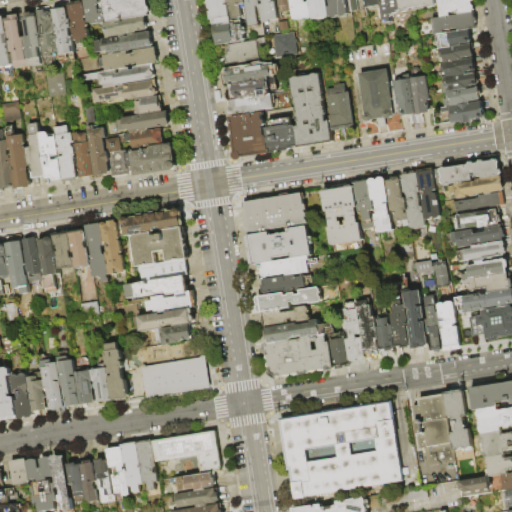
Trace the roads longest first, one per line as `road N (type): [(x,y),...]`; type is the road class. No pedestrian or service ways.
road 1 (residential): [(261,511),(208,184)]
road 2 (tertiary): [(208,184),(511,135)]
road 3 (residential): [(511,359),(244,403)]
road 4 (residential): [(244,403),(0,443)]
road 5 (tertiary): [(208,184),(0,217)]
road 6 (residential): [(178,0),(208,184)]
road 7 (residential): [(511,121),(493,0)]
